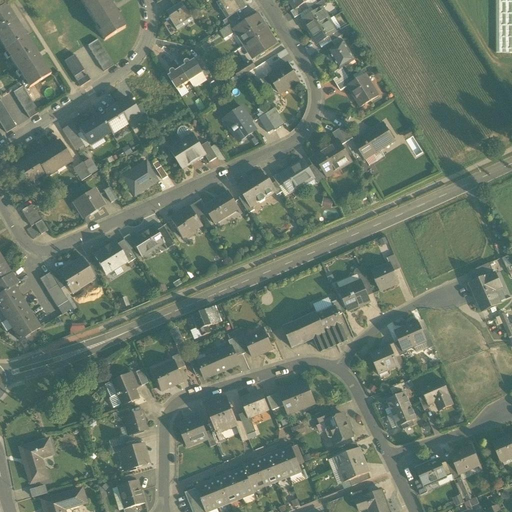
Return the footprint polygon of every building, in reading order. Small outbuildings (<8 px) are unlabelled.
[(77,0),(98,33),(100,32),(80,0),(77,0)] [(98,33),(104,41),(124,29),(106,0),(80,0),(100,32),(98,33)] [(227,19),(227,20),(237,14),(246,7),(241,0),(223,0),(220,2),(226,11),(223,13),(227,19)] [(305,4),(310,0),(288,0),(294,10),(305,4)] [(315,0),(310,0),(305,4),(309,10),(311,9),(318,4),(315,0)] [(511,0),(495,0),(496,54),(511,53),(511,0)] [(311,9),(314,14),(322,9),(326,7),(322,1),(318,4),(311,9)] [(163,25),(171,36),(184,28),(183,25),(191,19),(181,3),(181,2),(173,7),(165,12),(170,20),(163,25)] [(217,4),(223,13),(226,11),(220,2),(217,4)] [(291,12),(295,19),(300,15),(309,10),(305,4),(294,10),(291,12)] [(0,44),(5,51),(26,38),(6,6),(0,9),(0,44)] [(314,14),(311,9),(309,10),(300,15),(303,20),(314,14)] [(307,28),(310,33),(329,21),(322,9),(314,14),(303,20),(303,23),(306,27),(307,28)] [(226,28),(227,28),(238,21),(240,19),(237,14),(227,20),(227,19),(223,22),(226,28)] [(238,29),(247,44),(266,33),(270,30),(269,29),(268,29),(259,16),(260,15),(259,14),(241,26),(237,28),(238,29)] [(183,25),(184,28),(193,22),(191,19),(183,25)] [(241,26),(238,21),(227,28),(231,34),(233,32),(238,29),(237,28),(241,26)] [(336,32),(329,21),(310,33),(313,38),(313,39),(316,44),(318,44),(329,38),(337,33),(336,32)] [(227,28),(226,28),(219,33),(224,40),(235,34),(233,32),(231,34),(227,28)] [(337,33),(329,38),(332,43),(343,36),(340,30),(336,32),(337,33)] [(273,45),(266,33),(247,44),(255,56),(273,45)] [(50,76),(26,38),(5,51),(28,89),(50,76)] [(321,49),(332,43),(329,38),(318,44),(321,49)] [(87,47),(103,73),(113,66),(97,40),(87,47)] [(327,52),(339,70),(341,68),(344,67),(343,64),(353,58),(343,42),(327,52)] [(64,62),(73,78),(80,73),(84,71),(74,56),(64,62)] [(203,74),(205,78),(210,74),(207,70),(199,57),(195,60),(203,74)] [(343,64),(344,67),(354,60),(353,58),(343,64)] [(185,66),(181,69),(189,83),(203,74),(195,60),(190,63),(189,62),(188,61),(186,61),(185,63),(184,65),(185,66)] [(226,74),(232,84),(241,78),(254,70),(248,60),(226,74)] [(168,65),(175,72),(181,69),(174,62),(173,61),(168,65)] [(268,77),(280,95),(299,82),(287,65),(268,77)] [(337,79),(345,74),(341,68),(339,70),(334,73),(337,79)] [(184,86),(189,83),(181,69),(175,72),(175,73),(175,72),(173,70),(172,70),(170,71),(170,72),(170,74),(171,75),(168,77),(177,91),(184,86)] [(356,81),(364,76),(361,72),(353,77),(356,81)] [(73,78),(76,82),(83,78),(80,73),(73,78)] [(203,74),(189,83),(194,90),(208,82),(205,78),(203,74)] [(351,84),(348,79),(345,74),(337,79),(333,81),(337,87),(340,92),(348,88),(347,87),(351,84)] [(80,88),(90,81),(87,77),(86,76),(83,78),(76,82),(80,88)] [(348,88),(360,108),(377,98),(364,76),(356,81),(351,84),(347,87),(348,88)] [(149,108),(177,91),(168,77),(141,94),(149,108)] [(189,94),(184,86),(177,91),(182,99),(189,94)] [(13,93),(29,120),(38,114),(22,87),(13,93)] [(127,99),(116,106),(128,125),(139,117),(127,99)] [(0,125),(6,134),(16,128),(0,102),(0,125)] [(107,116),(117,132),(128,125),(116,106),(105,113),(107,116)] [(229,127),(239,143),(255,132),(251,125),(253,124),(242,108),(227,118),(232,126),(229,127)] [(275,109),(265,115),(274,130),(275,131),(285,125),(275,109)] [(274,130),(265,115),(259,119),(268,134),(274,130)] [(80,133),(89,146),(101,138),(110,133),(102,120),(99,116),(78,130),(80,133)] [(117,132),(107,116),(102,120),(110,133),(111,135),(117,132)] [(142,122),(139,117),(128,125),(131,130),(142,122)] [(62,131),(75,151),(83,146),(76,136),(80,133),(78,130),(77,131),(72,124),(67,127),(62,131)] [(359,151),(365,160),(380,150),(393,142),(383,125),(354,143),(354,144),(355,143),(359,150),(359,151)] [(177,136),(181,141),(191,134),(188,129),(185,127),(180,128),(177,131),(177,136)] [(345,127),(338,131),(346,144),(353,139),(345,127)] [(341,147),(346,144),(338,131),(332,134),(338,143),(341,147)] [(85,149),(89,146),(80,133),(76,136),(83,146),(85,149)] [(176,159),(183,169),(204,156),(205,155),(200,148),(197,143),(198,140),(194,135),(191,134),(181,141),(180,144),(172,149),(177,158),(176,159)] [(101,138),(89,146),(92,151),(105,143),(101,138)] [(213,140),(208,143),(217,158),(215,159),(217,162),(218,163),(220,164),(222,163),(226,161),(213,140)] [(59,142),(33,158),(44,175),(46,178),(56,172),(55,169),(62,164),(64,167),(72,162),(59,142)] [(209,163),(215,159),(217,158),(208,143),(200,148),(205,155),(204,156),(209,163)] [(314,157),(325,174),(337,166),(340,170),(351,163),(341,147),(338,143),(330,148),(329,148),(314,157)] [(127,146),(121,150),(126,157),(131,153),(127,146)] [(380,150),(365,160),(369,167),(385,157),(380,150)] [(309,160),(313,167),(322,181),(327,178),(325,174),(314,157),(309,160)] [(26,187),(44,175),(33,158),(15,169),(26,187)] [(89,159),(83,163),(85,166),(85,165),(87,168),(86,169),(91,176),(98,171),(89,159)] [(285,184),(290,194),(303,186),(301,184),(313,177),(309,170),(303,161),(280,175),(279,176),(285,184)] [(132,178),(125,183),(134,197),(158,182),(145,162),(128,173),(132,178)] [(158,162),(153,166),(163,181),(168,178),(158,162)] [(73,170),(81,182),(91,176),(86,169),(87,168),(85,165),(85,166),(83,163),(73,170)] [(325,174),(327,178),(340,170),(337,166),(325,174)] [(317,184),(322,181),(313,167),(309,170),(313,177),(314,179),(317,184)] [(122,178),(125,183),(132,178),(128,173),(122,178)] [(244,196),(251,207),(252,207),(258,203),(260,204),(264,201),(265,199),(275,193),(271,186),(267,179),(265,180),(261,173),(252,179),(253,179),(239,187),(244,196)] [(273,178),(276,183),(279,188),(285,184),(279,176),(280,175),(279,174),(273,178)] [(301,184),(303,186),(314,179),(313,177),(301,184)] [(306,191),(317,184),(314,179),(303,186),(306,191)] [(282,193),(279,188),(276,183),(271,186),(275,193),(277,196),(282,193)] [(279,188),(282,193),(285,197),(290,194),(285,184),(279,188)] [(104,192),(111,204),(117,200),(109,189),(104,192)] [(84,218),(85,219),(104,206),(103,205),(101,206),(97,201),(99,199),(94,191),(74,204),(79,213),(80,212),(84,209),(88,215),(84,218)] [(208,214),(215,226),(217,225),(216,223),(232,213),(230,210),(235,207),(237,206),(228,193),(227,194),(228,195),(213,204),(212,203),(205,207),(204,208),(208,214)] [(239,199),(249,214),(254,211),(252,207),(251,207),(244,196),(239,199)] [(333,201),(323,199),(321,207),(331,209),(333,201)] [(201,200),(195,203),(203,217),(208,214),(204,208),(205,207),(201,200)] [(198,221),(203,217),(195,203),(189,207),(198,221)] [(47,231),(41,221),(34,211),(31,206),(21,212),(24,217),(31,227),(34,225),(41,235),(47,231)] [(169,219),(182,239),(181,237),(200,225),(201,227),(202,227),(198,221),(189,207),(189,208),(181,213),(181,214),(171,220),(170,219),(169,219)] [(181,237),(182,239),(201,227),(200,225),(181,237)] [(135,248),(142,260),(143,259),(142,257),(155,249),(154,247),(160,243),(162,245),(163,247),(164,246),(155,232),(152,227),(151,227),(151,229),(132,241),(131,239),(130,240),(135,248)] [(163,247),(166,251),(174,246),(163,228),(155,232),(164,246),(163,247)] [(124,241),(130,251),(135,248),(130,240),(131,239),(129,236),(123,240),(124,241)] [(385,238),(379,241),(381,247),(388,244),(385,238)] [(124,241),(116,246),(126,263),(127,265),(135,259),(130,251),(124,241)] [(100,253),(94,257),(104,272),(110,269),(112,272),(119,267),(126,263),(116,246),(114,244),(108,248),(108,247),(106,248),(107,249),(101,252),(101,251),(100,252),(100,253)] [(511,266),(511,256),(511,255),(502,259),(506,269),(511,266)] [(390,266),(393,273),(400,270),(395,256),(386,260),(389,266),(390,266)] [(68,288),(72,295),(73,294),(71,290),(77,286),(79,289),(93,281),(93,282),(95,281),(81,258),(80,259),(81,260),(59,273),(67,286),(65,286),(66,287),(67,288),(68,288)] [(469,273),(474,284),(494,275),(489,264),(469,273)] [(0,267),(0,281),(10,275),(4,265),(0,267)] [(374,275),(381,292),(398,284),(393,273),(390,266),(389,266),(381,269),(382,271),(374,275)] [(112,272),(106,275),(110,282),(123,274),(119,267),(112,272)] [(357,278),(364,274),(361,268),(355,270),(354,274),(355,276),(356,276),(357,278)] [(57,270),(50,274),(58,286),(61,291),(66,287),(65,286),(67,286),(59,273),(57,270)] [(331,272),(325,275),(329,282),(334,280),(331,272)] [(50,274),(45,277),(52,289),(58,286),(50,274)] [(360,283),(366,298),(373,295),(364,274),(357,278),(359,283),(360,283)] [(0,281),(0,295),(13,288),(17,285),(10,275),(0,281)] [(477,303),(481,311),(499,303),(494,291),(493,289),(499,286),(494,275),(474,284),(470,286),(475,297),(476,296),(478,302),(477,303)] [(336,284),(339,292),(359,283),(357,278),(356,276),(355,276),(336,284)] [(47,292),(52,289),(45,277),(40,280),(47,292)] [(173,284),(176,289),(183,284),(180,280),(173,284)] [(339,292),(348,312),(368,303),(366,298),(360,283),(359,283),(339,292)] [(47,292),(50,297),(61,291),(58,286),(52,289),(47,292)] [(0,310),(20,298),(13,288),(0,295),(0,310)] [(50,297),(53,302),(64,296),(61,291),(50,297)] [(53,302),(57,308),(67,302),(64,296),(53,302)] [(0,311),(5,320),(6,321),(26,308),(20,298),(0,310),(0,311)] [(118,301),(121,309),(129,306),(126,298),(118,301)] [(313,305),(316,313),(316,314),(332,307),(330,303),(328,298),(313,305)] [(333,307),(337,317),(343,314),(337,300),(330,303),(332,307),(333,307)] [(72,309),(67,302),(57,308),(61,315),(72,309)] [(332,307),(316,314),(325,333),(341,326),(337,317),(333,307),(332,307)] [(12,331),(33,318),(26,308),(6,321),(12,331)] [(215,308),(207,311),(192,318),(197,329),(198,332),(200,331),(203,336),(210,333),(208,328),(213,325),(213,326),(221,323),(216,310),(215,308)] [(216,310),(221,323),(227,320),(222,308),(216,310)] [(319,353),(336,345),(339,337),(345,335),(341,326),(325,333),(316,314),(316,313),(282,328),(283,328),(288,337),(291,348),(291,349),(313,339),(319,353)] [(509,340),(510,340),(511,338),(511,329),(510,325),(505,314),(499,317),(509,340)] [(39,329),(33,318),(12,331),(19,342),(24,339),(35,332),(39,329)] [(6,321),(5,320),(0,323),(0,326),(5,335),(12,331),(6,321)] [(421,332),(426,330),(423,321),(417,323),(421,332)] [(400,342),(404,351),(405,351),(414,347),(413,344),(423,340),(424,342),(425,342),(421,332),(417,323),(416,324),(417,325),(407,330),(406,328),(396,332),(400,342)] [(69,330),(70,336),(85,329),(81,324),(71,324),(71,328),(69,330)] [(170,331),(176,346),(184,343),(177,328),(170,331)] [(250,352),(253,358),(272,350),(262,328),(261,328),(263,332),(264,334),(257,337),(256,335),(245,339),(245,340),(250,352)] [(194,340),(203,336),(200,331),(198,332),(197,329),(191,331),(194,340)] [(233,333),(235,339),(230,341),(228,342),(231,349),(232,348),(236,358),(242,355),(250,352),(245,340),(245,339),(241,329),(233,333)] [(425,342),(428,350),(434,347),(426,330),(421,332),(425,342)] [(35,332),(24,339),(29,346),(40,339),(35,332)] [(348,341),(345,335),(339,337),(336,345),(348,341)] [(414,347),(417,354),(428,350),(425,342),(424,342),(423,340),(413,344),(414,347)] [(400,342),(394,344),(400,357),(406,354),(405,351),(404,351),(400,342)] [(394,359),(400,357),(394,344),(388,347),(389,348),(394,359)] [(231,349),(215,356),(222,372),(239,365),(236,358),(232,348),(231,349)] [(384,368),(386,372),(387,371),(398,367),(394,359),(389,348),(382,351),(383,353),(380,354),(380,352),(379,351),(370,355),(377,371),(384,368)] [(174,362),(178,371),(185,368),(180,355),(172,359),(174,362)] [(205,379),(222,372),(215,356),(198,363),(202,374),(205,379)] [(189,360),(196,377),(202,374),(198,363),(196,357),(189,360)] [(156,384),(160,393),(183,382),(178,371),(174,362),(164,366),(166,370),(157,374),(161,382),(156,384)] [(135,373),(141,387),(148,384),(142,370),(135,373)] [(116,396),(120,406),(121,407),(137,400),(133,390),(137,389),(131,374),(112,382),(118,395),(116,396)] [(438,402),(442,411),(453,406),(442,381),(421,390),(424,397),(428,406),(429,406),(438,402)] [(104,386),(110,399),(116,396),(118,395),(112,382),(104,386)] [(404,384),(407,390),(413,387),(411,382),(404,384)] [(285,406),(288,415),(302,409),(301,406),(313,401),(305,383),(292,388),(293,389),(281,394),(280,393),(279,393),(285,406)] [(367,390),(374,394),(377,389),(371,385),(367,390)] [(390,390),(392,395),(403,391),(400,385),(390,390)] [(247,413),(248,416),(249,416),(255,413),(256,415),(267,411),(260,393),(241,400),(246,413),(247,413)] [(271,409),(272,411),(285,406),(279,393),(266,398),(271,409)] [(386,402),(391,415),(410,407),(404,394),(386,402)] [(113,409),(120,406),(116,396),(110,399),(109,399),(113,409)] [(420,403),(424,411),(430,409),(429,406),(428,406),(424,397),(419,400),(420,403)] [(213,422),(218,433),(218,432),(229,428),(229,426),(235,424),(235,426),(236,425),(226,399),(207,407),(213,422)] [(301,406),(302,409),(314,404),(313,401),(301,406)] [(410,407),(391,415),(397,428),(400,426),(411,421),(415,420),(410,407)] [(316,416),(319,426),(325,423),(336,418),(332,409),(316,416)] [(92,416),(87,410),(80,415),(86,421),(92,416)] [(114,421),(123,418),(130,416),(128,410),(123,411),(112,415),(114,421)] [(126,427),(129,436),(132,435),(146,430),(141,413),(130,416),(123,418),(126,427)] [(239,416),(241,423),(247,436),(256,433),(250,418),(249,416),(248,416),(247,413),(246,413),(239,416)] [(332,439),(334,445),(353,438),(349,429),(348,430),(347,429),(345,425),(346,424),(347,423),(343,415),(336,418),(325,423),(327,428),(326,429),(325,432),(328,438),(331,439),(332,439)] [(393,429),(397,428),(391,415),(388,417),(393,429)] [(465,423),(462,415),(454,418),(457,426),(465,423)] [(178,426),(187,449),(188,448),(187,445),(198,440),(197,438),(204,435),(205,439),(206,439),(207,438),(205,434),(199,418),(197,418),(198,419),(180,426),(179,425),(178,426)] [(400,426),(402,431),(413,427),(411,421),(400,426)] [(217,436),(219,442),(222,441),(218,432),(218,433),(213,422),(208,424),(211,431),(213,437),(217,436)] [(249,441),(247,436),(241,423),(236,425),(235,426),(242,443),(249,441)] [(325,423),(319,426),(316,427),(319,434),(325,432),(326,429),(327,428),(325,423)] [(303,424),(290,429),(293,435),(294,438),(306,433),(303,424)] [(119,429),(122,438),(129,436),(126,427),(119,429)] [(279,430),(279,440),(293,435),(290,429),(289,427),(279,430)] [(206,439),(210,449),(217,446),(211,431),(205,434),(207,438),(206,439)] [(119,439),(121,446),(126,444),(134,442),(132,435),(129,436),(122,438),(119,439)] [(493,444),(502,464),(503,463),(502,461),(511,456),(511,435),(506,438),(507,439),(494,444),(494,443),(493,444)] [(110,449),(121,446),(119,439),(108,442),(110,449)] [(19,449),(30,484),(46,479),(39,456),(51,452),(52,456),(53,455),(48,440),(19,449)] [(345,447),(347,453),(359,449),(356,443),(345,447)] [(127,450),(126,444),(121,446),(110,449),(112,455),(119,453),(119,452),(127,450)] [(125,462),(127,471),(148,464),(142,445),(127,450),(119,452),(119,453),(122,463),(125,462)] [(292,448),(279,453),(289,476),(301,471),(292,448)] [(335,458),(340,471),(364,461),(359,450),(361,450),(360,448),(359,449),(347,453),(335,458)] [(454,464),(459,475),(460,475),(479,466),(471,448),(461,452),(461,454),(452,458),(452,456),(451,457),(454,464)] [(277,481),(289,476),(279,453),(267,458),(277,481)] [(511,456),(502,461),(503,463),(505,467),(511,463),(511,456)] [(265,486),(277,481),(267,458),(255,463),(265,486)] [(340,471),(335,458),(328,461),(332,474),(340,471)] [(420,480),(423,487),(425,487),(438,481),(437,479),(444,475),(445,475),(440,465),(438,459),(415,469),(420,480)] [(368,473),(364,461),(340,471),(345,484),(353,480),(369,474),(370,474),(370,472),(368,473)] [(445,478),(452,476),(448,467),(446,462),(440,465),(445,475),(444,475),(445,478)] [(253,491),(265,486),(255,463),(243,467),(244,470),(253,491)] [(454,464),(448,467),(452,476),(454,482),(461,479),(460,475),(459,475),(454,464)] [(253,493),(253,491),(244,470),(232,474),(241,497),(253,493)] [(340,471),(332,474),(338,487),(341,485),(345,484),(340,471)] [(229,502),(241,497),(232,474),(220,479),(229,502)] [(353,480),(355,486),(371,480),(369,474),(353,480)] [(437,479),(438,481),(441,487),(441,488),(454,482),(452,476),(445,478),(444,475),(437,479)] [(121,479),(123,486),(133,483),(131,476),(121,479)] [(460,496),(464,504),(470,501),(472,501),(462,478),(461,479),(454,482),(460,496)] [(217,507),(229,502),(220,479),(208,484),(217,507)] [(353,480),(345,484),(341,485),(344,491),(355,486),(353,480)] [(414,483),(420,496),(427,493),(425,487),(423,487),(420,480),(414,483)] [(425,487),(427,493),(441,487),(438,481),(425,487)] [(118,487),(125,510),(143,504),(139,492),(138,492),(135,482),(133,483),(123,486),(118,487)] [(205,511),(217,507),(208,484),(196,489),(199,496),(201,502),(203,507),(205,511)] [(30,491),(33,498),(46,494),(44,487),(30,491)] [(118,511),(125,510),(118,487),(111,489),(118,511)] [(185,493),(188,501),(199,496),(196,489),(185,493)] [(76,502),(77,506),(85,504),(81,490),(73,492),(76,502)] [(351,495),(353,502),(355,501),(369,496),(367,490),(351,495)] [(41,502),(44,511),(63,511),(62,506),(76,502),(73,492),(41,502)] [(388,511),(381,492),(369,496),(355,501),(358,511),(362,511),(370,510),(370,511),(388,511)] [(511,496),(504,492),(500,498),(507,502),(511,496)] [(188,501),(190,506),(201,502),(199,496),(188,501)] [(456,508),(464,504),(460,496),(452,499),(456,508)] [(472,501),(470,501),(473,508),(479,505),(476,499),(472,501)] [(297,500),(291,503),(294,509),(300,507),(297,500)] [(467,511),(475,511),(473,508),(470,501),(464,504),(467,511)] [(190,506),(192,511),(203,507),(201,502),(190,506)]
